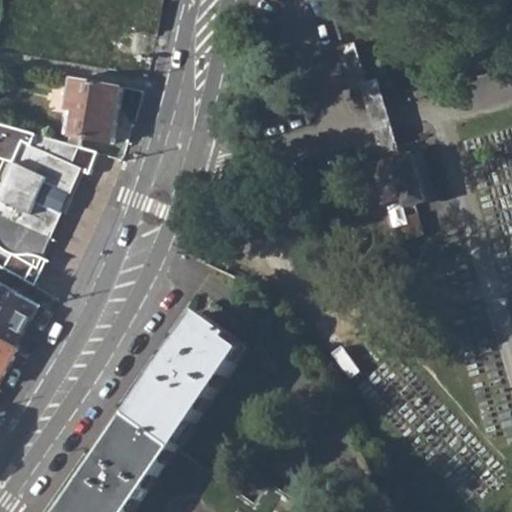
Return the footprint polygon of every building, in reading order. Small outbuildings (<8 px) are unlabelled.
[(97,54),(124,54),(124,0),(82,0),(82,31),(71,31),(70,46),(97,47),(97,54)] [(344,49),(355,89),(367,86),(370,85),(358,44),(344,49)] [(74,137),(115,143),(125,88),(75,79),(70,110),(77,111),(74,137)] [(0,159),(19,165),(29,146),(34,133),(0,124),(0,159)] [(56,209),(66,213),(74,197),(70,194),(80,171),(87,173),(95,151),(45,137),(37,152),(29,146),(19,165),(7,189),(56,209)] [(407,200),(410,208),(430,203),(416,156),(389,164),(377,167),(389,205),(407,200)] [(43,235),(56,209),(7,189),(0,203),(0,245),(38,266),(52,240),(43,235)] [(396,232),(399,242),(426,235),(420,216),(413,217),(415,227),(396,232)] [(0,329),(23,344),(45,303),(4,278),(0,285),(0,329)] [(134,511),(176,454),(250,348),(202,315),(62,511),(134,511)] [(23,344),(0,329),(0,398),(7,389),(2,386),(27,346),(23,344)]
